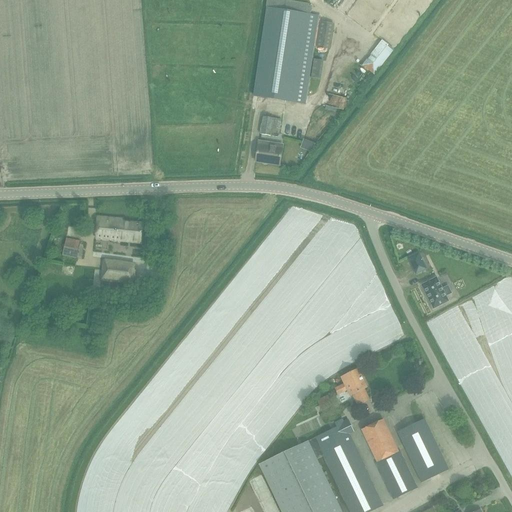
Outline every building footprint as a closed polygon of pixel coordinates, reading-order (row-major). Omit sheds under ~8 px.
[(305,103),(314,48),(319,16),(267,8),(253,95),(305,103)] [(329,51),(332,28),(321,26),(317,49),(329,51)] [(380,42),(364,65),(374,71),(390,49),(380,42)] [(314,60),(312,78),(319,79),(322,61),(314,60)] [(321,92),(317,103),(336,108),(339,98),(321,92)] [(277,137),(280,119),(263,117),(260,134),(277,137)] [(291,125),(289,137),(295,138),(297,126),(291,125)] [(269,147),(258,146),(256,162),(279,165),(281,149),(277,148),(277,145),(270,144),(269,147)] [(97,217),(96,236),(96,239),(140,243),(142,223),(122,221),(122,219),(97,217)] [(77,259),(80,241),(66,239),(62,255),(77,259)] [(427,269),(419,254),(419,253),(408,258),(416,275),(427,269)] [(133,270),(134,264),(104,260),(101,283),(133,287),(135,270),(133,270)] [(73,277),(75,267),(63,264),(61,274),(73,277)] [(437,278),(421,285),(433,309),(449,301),(446,296),(452,293),(448,286),(442,289),(437,278)] [(358,369),(341,377),(344,384),(334,389),(337,395),(347,391),(350,396),(352,395),(358,406),(370,401),(364,389),(367,388),(358,369)] [(326,395),(335,393),(334,385),(324,387),(326,395)] [(317,399),(321,408),(329,404),(325,396),(317,399)] [(342,421),(342,419),(335,423),(337,427),(315,438),(350,511),(370,511),(383,506),(348,434),(354,431),(348,419),(342,421)] [(449,470),(432,435),(424,419),(397,432),(422,483),(449,470)] [(417,488),(400,452),(399,452),(383,420),(362,430),(377,462),(376,463),(394,500),(417,488)] [(315,438),(259,464),(282,511),(341,511),(317,460),(324,457),(315,438)]
